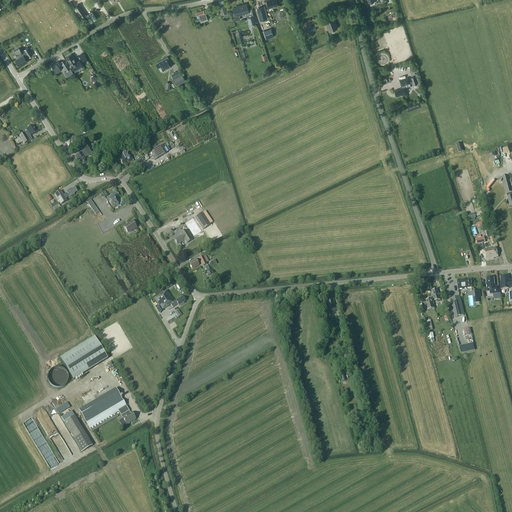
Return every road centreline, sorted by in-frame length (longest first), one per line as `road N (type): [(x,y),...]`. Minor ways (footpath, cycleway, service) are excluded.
road 1 (unclassified): [(198,295),(122,183),(77,173),(17,77)]
road 2 (unclassified): [(436,272),(349,0)]
road 3 (unclassified): [(198,295),(436,272)]
road 4 (unclassified): [(176,511),(155,427),(198,295)]
road 5 (unclassified): [(17,77),(127,13),(212,0)]
